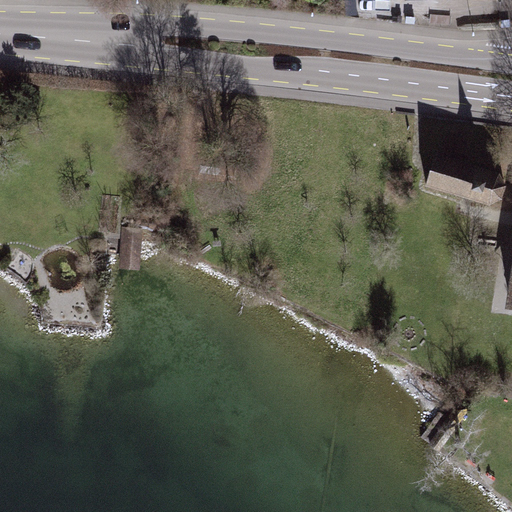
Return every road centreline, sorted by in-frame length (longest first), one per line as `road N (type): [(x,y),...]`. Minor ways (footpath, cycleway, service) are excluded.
road 1 (primary): [(103,38),(182,59),(511,99)]
road 2 (primary): [(511,65),(184,26),(103,38)]
